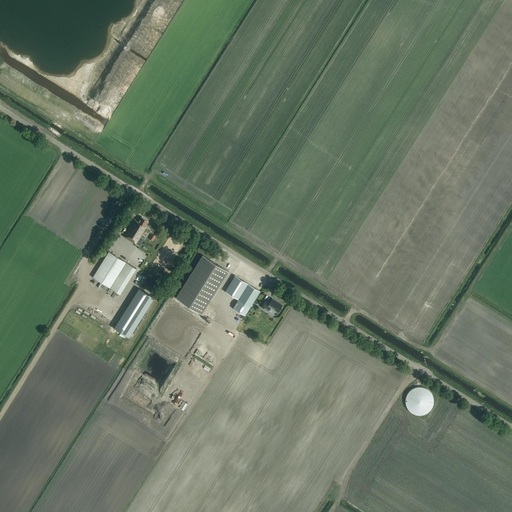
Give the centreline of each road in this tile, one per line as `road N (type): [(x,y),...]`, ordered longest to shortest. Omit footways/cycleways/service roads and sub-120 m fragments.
road 1 (unclassified): [(511,427),(0,108)]
road 2 (track): [(129,188),(84,262),(81,287),(0,415)]
road 3 (track): [(421,370),(386,410),(337,502)]
